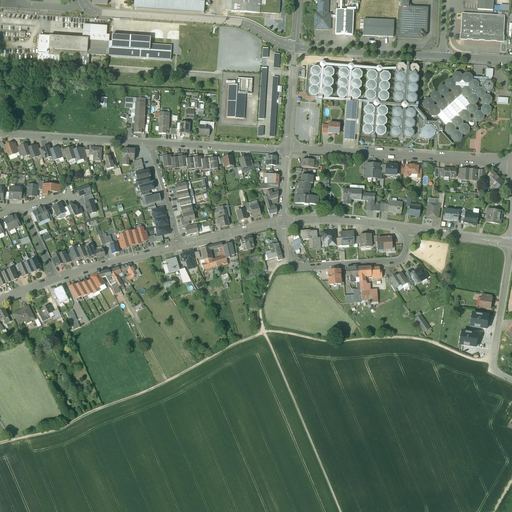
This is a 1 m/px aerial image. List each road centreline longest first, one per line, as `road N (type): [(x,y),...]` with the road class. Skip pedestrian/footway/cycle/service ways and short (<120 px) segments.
road 1 (track): [(263,332),(64,426),(0,443)]
road 2 (track): [(492,358),(413,339),(328,342),(263,332)]
road 3 (residential): [(286,150),(511,161)]
road 4 (residential): [(82,2),(91,11),(241,22),(294,48)]
road 5 (track): [(340,511),(263,332)]
road 6 (residential): [(409,228),(400,260),(300,267),(287,254),(282,221)]
road 7 (residential): [(0,133),(151,142)]
road 8 (residential): [(511,380),(491,366),(511,242)]
road 9 (residential): [(442,56),(294,48)]
road 10 (residential): [(151,142),(286,150)]
road 11 (residential): [(179,246),(53,279)]
road 12 (residential): [(409,228),(282,221)]
